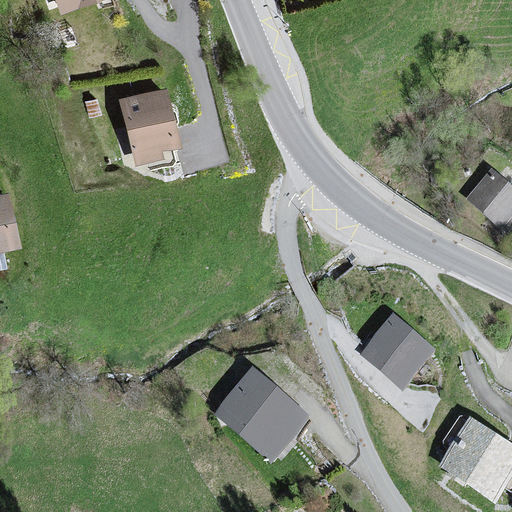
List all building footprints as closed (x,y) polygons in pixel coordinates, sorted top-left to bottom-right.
[(63,0),(68,10),(93,0),(63,0)] [(176,86),(122,100),(139,166),(172,158),(169,147),(190,142),(176,86)] [(511,177),(504,169),(474,198),(506,232),(511,226),(511,177)] [(16,192),(0,195),(0,252),(27,247),(16,192)] [(404,319),(367,358),(406,393),(442,354),(404,319)] [(265,373),(225,417),(280,466),(320,423),(265,373)] [(511,446),(480,424),(449,468),(507,508),(511,500),(511,446)]
